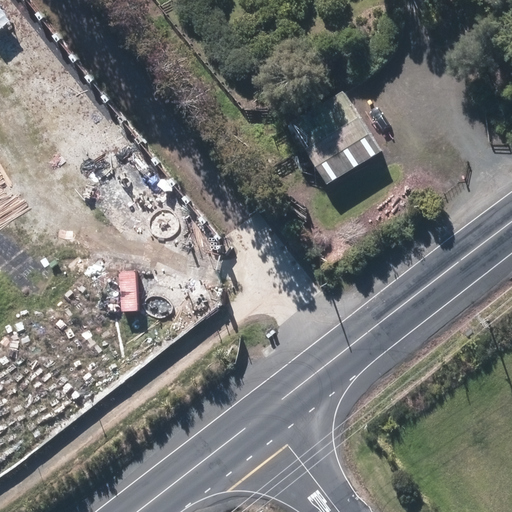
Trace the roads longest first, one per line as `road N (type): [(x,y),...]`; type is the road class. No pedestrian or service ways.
road 1 (secondary): [(258,415),(511,226)]
road 2 (secondary): [(135,511),(258,415)]
road 3 (unclassified): [(339,511),(258,415)]
